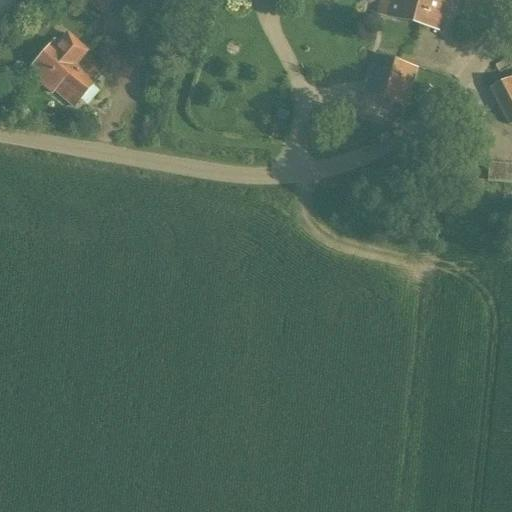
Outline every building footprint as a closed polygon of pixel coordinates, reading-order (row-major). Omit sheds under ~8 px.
[(90,0),(88,6),(107,12),(110,0),(90,0)] [(387,17),(425,27),(432,0),(391,0),(391,2),(384,0),(381,0),(378,15),(387,17)] [(432,0),(425,27),(439,31),(446,0),(432,0)] [(122,32),(122,15),(103,15),(103,32),(122,32)] [(26,72),(45,88),(48,84),(46,82),(58,69),(65,75),(77,61),(85,52),(66,35),(58,44),(54,41),(26,72)] [(131,37),(126,62),(159,70),(165,46),(131,37)] [(356,125),(374,131),(395,61),(376,54),(363,94),(361,94),(355,113),(359,114),(356,125)] [(48,84),(45,88),(51,94),(54,91),(72,107),(97,79),(77,61),(65,75),(58,69),(46,82),(48,84)] [(395,61),(374,131),(376,131),(379,121),(389,124),(393,111),(403,115),(418,69),(395,61)] [(511,126),(511,78),(490,90),(510,128),(511,126)] [(477,120),(453,127),(461,161),(486,156),(477,120)] [(487,181),(511,184),(511,165),(489,163),(487,181)]
